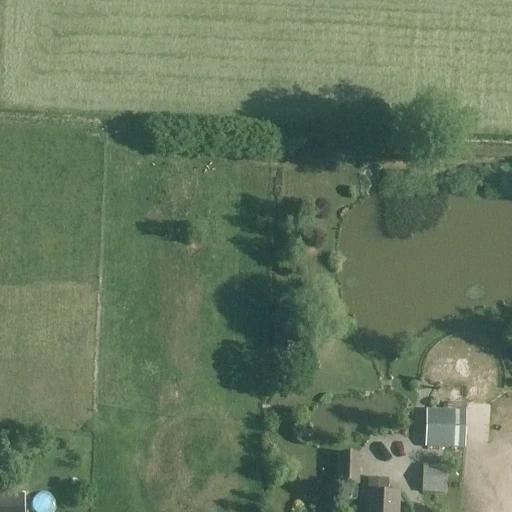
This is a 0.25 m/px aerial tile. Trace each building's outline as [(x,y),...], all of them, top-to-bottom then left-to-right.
[(338,485),(357,486),(359,458),(340,457),(338,485)] [(422,467),(422,494),(445,495),(446,468),(422,467)] [(0,511),(9,511),(11,481),(0,480),(0,511)] [(12,509),(24,509),(24,485),(13,485),(12,509)] [(367,486),(365,511),(397,511),(398,496),(377,494),(377,487),(367,486)]
